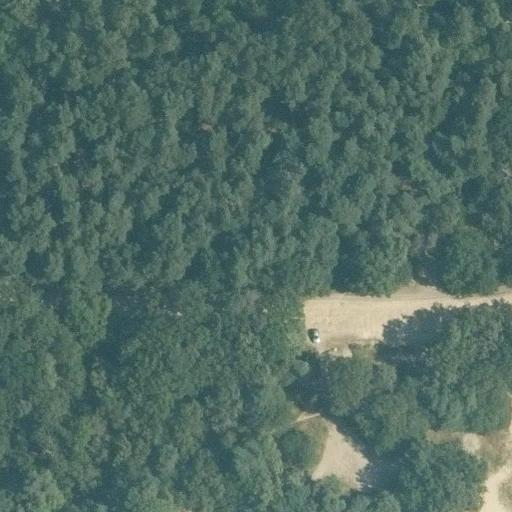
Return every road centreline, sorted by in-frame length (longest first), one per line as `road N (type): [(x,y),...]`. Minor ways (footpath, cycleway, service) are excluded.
road 1 (unknown): [(0,227),(88,184),(323,132),(389,140),(440,173)]
road 2 (track): [(0,298),(354,315)]
road 3 (track): [(354,315),(395,227),(511,90)]
road 4 (track): [(354,315),(511,302)]
